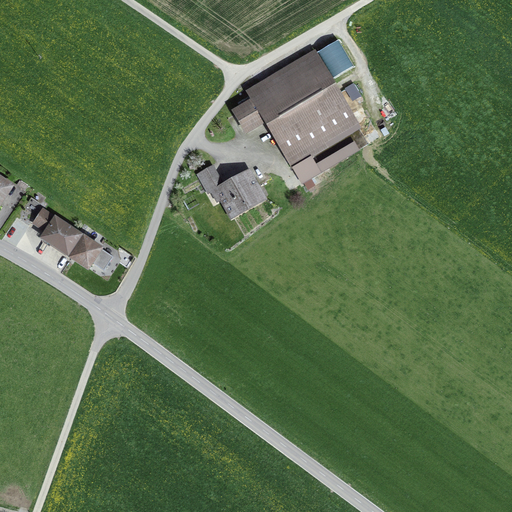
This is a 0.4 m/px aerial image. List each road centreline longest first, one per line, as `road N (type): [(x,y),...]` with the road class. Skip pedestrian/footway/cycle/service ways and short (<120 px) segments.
road 1 (unclassified): [(369,511),(111,317),(0,246)]
road 2 (track): [(237,78),(123,0)]
